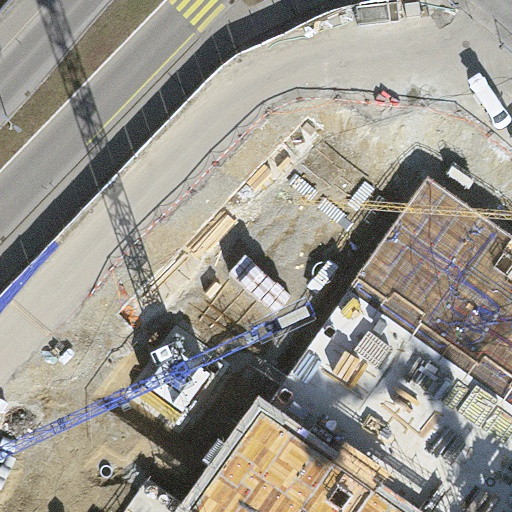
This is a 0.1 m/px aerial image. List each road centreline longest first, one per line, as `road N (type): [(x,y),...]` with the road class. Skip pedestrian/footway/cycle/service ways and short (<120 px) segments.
road 1 (secondary): [(0,212),(203,0)]
road 2 (secondary): [(85,0),(0,96)]
